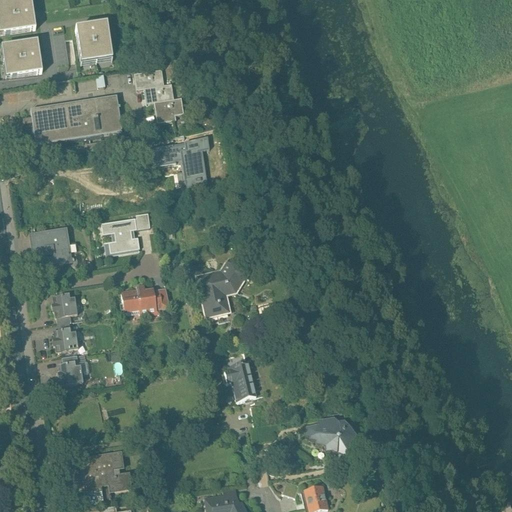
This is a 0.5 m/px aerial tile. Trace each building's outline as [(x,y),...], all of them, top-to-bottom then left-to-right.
[(30,0),(17,0),(0,2),(0,10),(4,35),(5,35),(30,31),(35,30),(34,23),(32,5),(30,0)] [(100,27),(82,29),(75,30),(76,36),(80,62),(111,57),(107,31),(106,26),(100,27)] [(37,42),(31,43),(5,46),(10,78),(36,74),(42,73),(41,67),(38,48),(37,42)] [(161,75),(136,78),(138,94),(171,90),(171,89),(163,91),(161,75)] [(171,90),(138,94),(138,95),(143,94),(147,94),(148,103),(147,103),(148,109),(180,104),(173,105),(171,90)] [(116,98),(30,111),(35,147),(122,135),(116,98)] [(180,104),(148,109),(153,109),(157,108),(158,117),(157,117),(158,129),(173,127),(172,122),(183,120),(180,104)] [(202,146),(184,149),(184,151),(172,153),(172,151),(151,154),(154,171),(174,168),(174,166),(181,165),(182,171),(182,176),(183,182),(200,179),(197,159),(204,158),(202,146)] [(148,219),(135,221),(136,233),(150,231),(148,219)] [(114,236),(115,244),(108,245),(110,256),(139,252),(138,241),(132,242),(130,234),(136,233),(135,221),(100,226),(102,238),(114,236)] [(66,231),(41,234),(43,247),(32,249),(32,250),(34,249),(37,269),(67,265),(66,258),(70,257),(66,231)] [(41,234),(30,236),(32,249),(43,247),(41,234)] [(220,282),(197,287),(205,323),(228,317),(224,299),(231,297),(241,281),(225,270),(220,279),(220,282)] [(141,290),(136,291),(136,292),(121,295),(124,315),(124,318),(139,316),(156,313),(156,312),(153,294),(153,292),(142,294),(141,290)] [(165,292),(153,294),(156,312),(169,309),(165,292)] [(69,296),(57,298),(52,304),(53,306),(51,306),(52,314),(54,314),(55,321),(56,320),(70,318),(72,318),(79,309),(75,306),(74,301),(69,301),(69,296)] [(69,331),(58,332),(53,338),(54,340),(52,341),(53,349),(55,348),(56,355),(73,352),(80,343),(76,340),(75,335),(70,336),(69,331)] [(76,358),(61,360),(62,366),(74,364),(74,365),(77,364),(76,358)] [(74,364),(62,366),(58,372),(58,374),(57,374),(58,382),(60,382),(61,388),(77,386),(85,376),(81,373),(80,368),(75,369),(74,365),(74,364)] [(247,366),(227,371),(229,375),(224,376),(226,387),(231,386),(236,405),(256,400),(247,366)] [(263,407),(250,409),(252,421),(265,419),(263,407)] [(265,419),(252,421),(253,429),(266,427),(265,419)] [(343,426),(336,427),(333,424),(318,426),(317,429),(306,431),(304,438),(304,439),(310,441),(309,443),(316,445),(315,448),(325,451),(325,455),(336,455),(349,460),(356,441),(343,426)] [(267,430),(250,432),(252,444),(269,442),(267,430)] [(310,441),(304,439),(304,438),(301,437),(298,441),(291,435),(287,437),(283,434),(281,437),(282,438),(279,441),(281,446),(291,444),(294,454),(309,463),(310,467),(321,464),(320,458),(322,450),(315,448),(316,445),(309,443),(310,441)] [(120,455),(80,461),(82,476),(92,474),(93,481),(88,482),(90,495),(100,493),(100,494),(101,494),(101,491),(100,491),(99,485),(108,483),(109,492),(130,489),(128,476),(118,478),(117,471),(122,470),(120,455)] [(372,472),(367,475),(370,480),(375,477),(372,472)] [(299,487),(286,483),(282,496),(295,500),(299,487)] [(326,511),(322,490),(301,495),(303,505),(306,504),(307,511),(326,511)] [(90,495),(85,496),(86,507),(102,505),(100,494),(100,493),(90,495)] [(223,498),(205,500),(206,511),(244,511),(241,504),(237,504),(234,500),(236,496),(223,498)]
